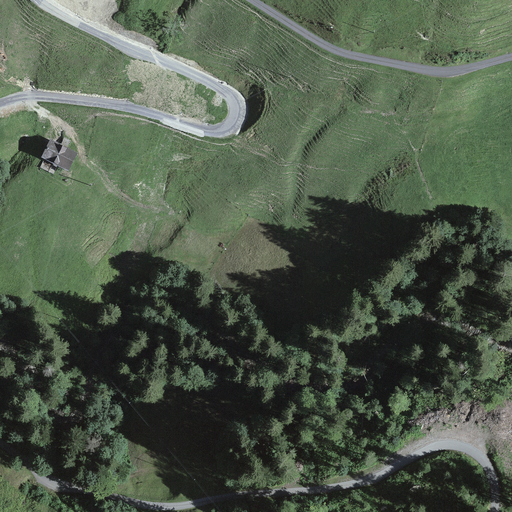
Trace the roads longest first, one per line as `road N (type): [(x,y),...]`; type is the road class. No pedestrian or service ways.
road 1 (track): [(494,511),(484,460),(456,443),(323,488),(157,505),(57,481),(0,443)]
road 2 (track): [(0,103),(30,96),(119,105),(214,131),(236,117),(236,104),(217,87),(37,0)]
road 3 (track): [(252,0),(332,48),(394,64),(447,70),(511,56)]
